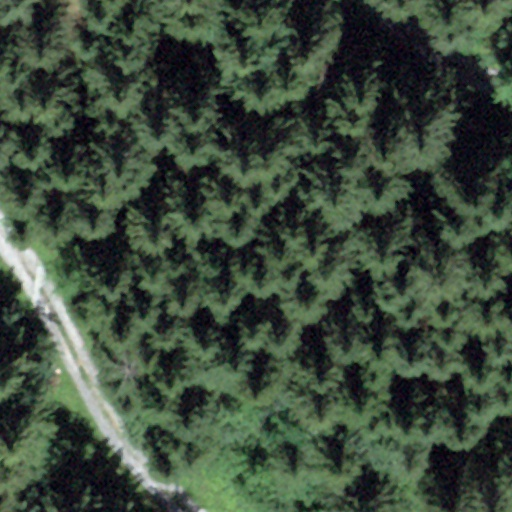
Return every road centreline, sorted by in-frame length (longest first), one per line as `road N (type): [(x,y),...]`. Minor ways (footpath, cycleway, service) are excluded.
road 1 (track): [(188,511),(135,454),(0,234)]
road 2 (track): [(372,0),(462,66),(511,88)]
